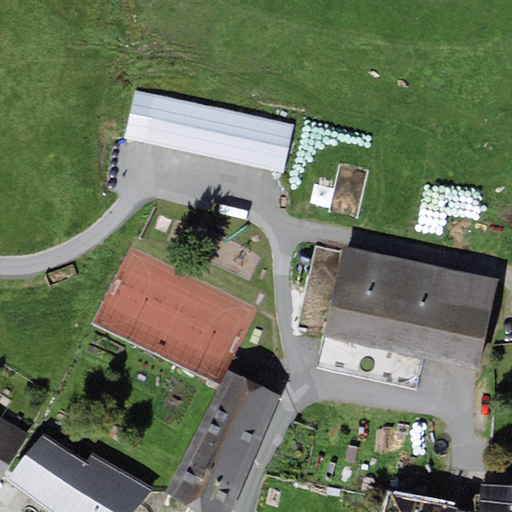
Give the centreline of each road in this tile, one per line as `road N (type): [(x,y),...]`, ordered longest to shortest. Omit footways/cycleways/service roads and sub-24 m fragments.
road 1 (residential): [(304,386),(277,225),(266,202),(139,162)]
road 2 (residential): [(0,259),(66,238),(139,162)]
